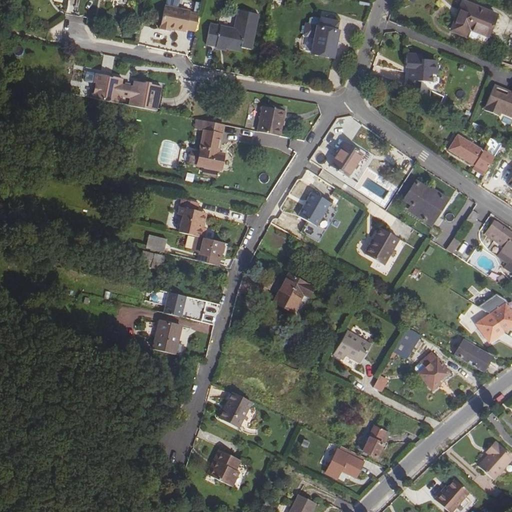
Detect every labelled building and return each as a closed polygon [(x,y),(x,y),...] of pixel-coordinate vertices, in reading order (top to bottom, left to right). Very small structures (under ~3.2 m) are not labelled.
[(496,15),(462,1),(451,30),(467,37),(485,45),(488,37),(496,15)] [(190,11),(165,6),(160,29),(171,31),(171,28),(186,31),(187,29),(196,31),(199,14),(190,12),(190,11)] [(234,26),(211,21),(206,43),(216,45),(216,43),(227,45),(227,47),(240,50),(241,47),(251,49),(259,13),(238,8),(234,26)] [(311,54),(333,58),(338,32),(336,31),(338,22),(320,18),(320,19),(312,18),(310,19),(309,24),(305,26),(303,35),(305,37),(314,39),(311,54)] [(311,39),(301,38),(300,48),(309,49),(311,39)] [(423,55),(407,53),(405,67),(410,68),(407,71),(406,85),(418,87),(419,82),(429,83),(430,76),(433,76),(435,74),(436,65),(434,62),(422,60),(423,55)] [(129,106),(156,111),(161,87),(134,81),(133,87),(121,85),(123,79),(95,74),(91,98),(118,103),(119,96),(130,98),(129,106)] [(511,93),(494,86),(484,110),(499,116),(501,111),(511,116),(511,93)] [(285,111),(262,107),(257,132),(279,136),(280,127),(282,127),(285,111)] [(204,130),(200,152),(191,151),(189,163),(197,165),(197,166),(204,167),(203,173),(216,176),(217,170),(220,171),(224,154),(218,153),(223,125),(197,119),(195,128),(204,130)] [(483,152),(457,136),(448,150),(485,172),(502,144),(490,139),(483,152)] [(348,177),(362,155),(345,144),(330,166),(348,177)] [(431,193),(416,183),(406,199),(411,203),(408,208),(430,223),(436,215),(437,215),(445,203),(441,200),(442,198),(432,191),(431,193)] [(298,217),(316,227),(330,203),(312,192),(298,217)] [(183,216),(179,232),(196,236),(203,238),(206,228),(203,228),(205,221),(197,219),(199,212),(197,211),(199,203),(182,199),(178,215),(183,216)] [(465,221),(471,226),(478,215),(472,211),(465,221)] [(197,219),(205,221),(207,213),(199,212),(197,219)] [(491,227),(493,229),(488,237),(511,252),(511,233),(494,222),(491,227)] [(474,228),(468,236),(477,242),(482,233),(474,228)] [(383,265),(398,239),(381,229),(366,255),(383,265)] [(446,247),(453,236),(446,232),(439,242),(446,247)] [(150,235),(147,248),(163,252),(166,239),(150,235)] [(196,236),(192,250),(200,252),(199,254),(219,258),(223,243),(203,238),(196,236)] [(165,256),(142,251),(140,260),(163,265),(165,256)] [(217,265),(219,258),(199,254),(198,261),(217,265)] [(163,265),(140,260),(139,265),(161,271),(163,265)] [(308,296),(313,287),(288,274),(273,303),(293,313),(303,294),(308,296)] [(169,293),(164,314),(180,318),(185,297),(169,293)] [(505,305),(507,303),(505,301),(496,294),(478,307),(491,314),(505,305)] [(511,314),(505,305),(491,314),(503,332),(511,326),(511,314)] [(491,314),(476,324),(489,342),(503,332),(491,314)] [(182,327),(159,321),(152,349),(175,355),(182,327)] [(348,332),(347,331),(333,354),(343,360),(346,356),(360,364),(371,345),(356,337),(361,328),(352,324),(348,332)] [(393,336),(395,331),(387,327),(384,331),(393,336)] [(408,329),(394,353),(406,360),(413,348),(416,350),(422,340),(419,338),(420,336),(408,329)] [(454,356),(482,372),(491,358),(463,341),(454,356)] [(424,360),(428,366),(419,374),(432,390),(440,384),(438,381),(448,372),(432,353),(424,360)] [(428,366),(424,360),(414,368),(419,374),(428,366)] [(381,393),(388,381),(380,376),(373,389),(381,393)] [(248,408),(251,402),(233,392),(219,419),(238,428),(239,427),(246,430),(255,412),(248,408)] [(385,431),(374,426),(364,447),(359,444),(357,449),(376,459),(383,445),(379,443),(385,431)] [(379,443),(383,445),(389,433),(385,431),(379,443)] [(511,459),(511,457),(494,442),(487,450),(490,453),(488,455),(478,466),(494,480),(511,459)] [(355,478),(363,462),(365,458),(339,446),(326,473),(336,479),(340,471),(355,478)] [(214,460),(217,462),(210,476),(231,487),(238,473),(235,471),(240,461),(219,450),(214,460)] [(207,475),(210,476),(217,462),(214,460),(207,475)] [(451,511),(469,493),(454,480),(444,491),(443,490),(434,500),(447,511),(451,511)] [(466,511),(476,501),(469,494),(452,511),(466,511)] [(290,511),(310,511),(315,503),(298,495),(290,511)]
